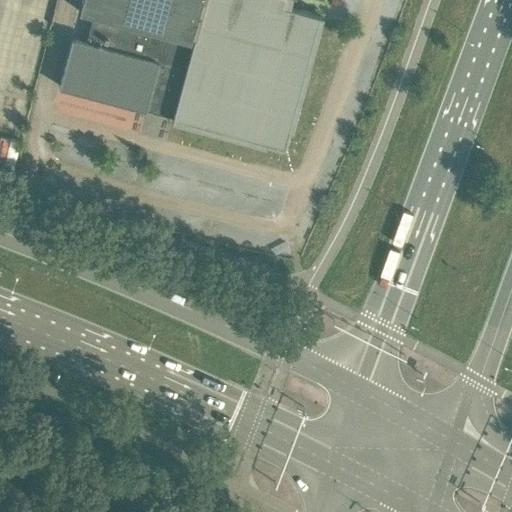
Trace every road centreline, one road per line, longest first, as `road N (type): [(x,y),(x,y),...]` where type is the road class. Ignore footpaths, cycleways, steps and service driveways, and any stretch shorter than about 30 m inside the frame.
road 1 (primary): [(505,0),(365,394)]
road 2 (primary): [(365,394),(166,299),(0,232)]
road 3 (primary): [(0,317),(339,466)]
road 4 (primary): [(457,442),(511,292)]
